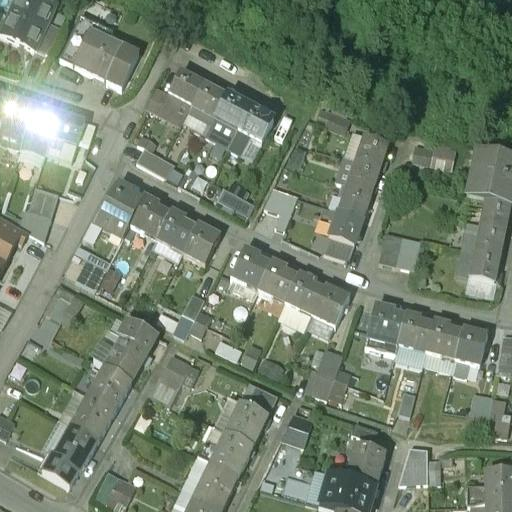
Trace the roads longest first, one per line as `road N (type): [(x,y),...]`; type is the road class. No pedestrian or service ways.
road 1 (residential): [(105,168),(358,284)]
road 2 (residential): [(0,362),(105,168)]
road 3 (residential): [(78,511),(172,344)]
road 4 (residential): [(128,127),(172,39),(254,74)]
road 5 (residential): [(358,284),(501,322)]
road 6 (residential): [(358,284),(402,146)]
road 7 (residential): [(128,127),(0,86)]
road 8 (residential): [(243,511),(294,400)]
